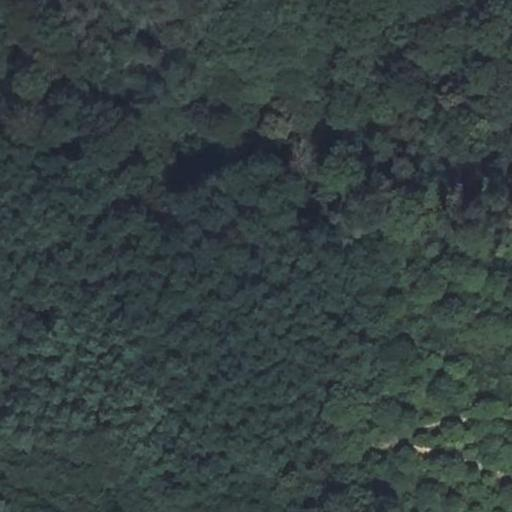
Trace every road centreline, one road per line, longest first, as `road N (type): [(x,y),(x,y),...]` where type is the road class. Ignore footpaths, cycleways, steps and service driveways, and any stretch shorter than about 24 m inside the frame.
road 1 (track): [(0,428),(120,468),(318,463),(383,442),(511,477)]
road 2 (track): [(383,442),(468,414),(511,422)]
